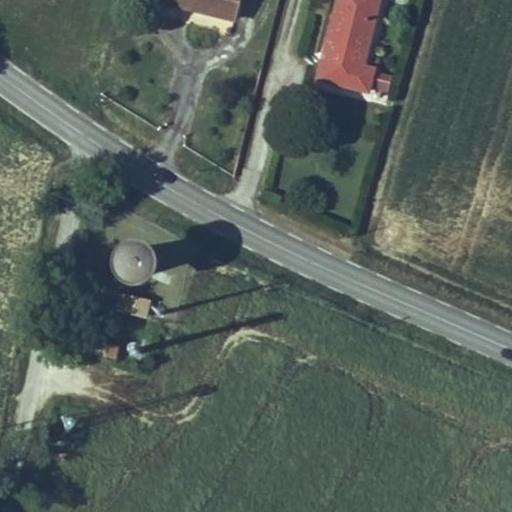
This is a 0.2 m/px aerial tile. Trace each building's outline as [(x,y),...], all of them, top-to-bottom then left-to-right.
[(231,0),(185,0),(228,12),(231,0)] [(333,0),(315,64),(361,77),(367,57),(353,53),(367,0),(333,0)] [(377,72),(374,93),(389,95),(392,74),(377,72)] [(112,251),(109,259),(110,268),(114,275),(121,281),(129,283),(138,282),(145,278),(151,272),(153,263),(153,255),(149,247),(142,242),(134,239),(125,240),(117,244),(112,251)] [(146,300),(119,295),(116,312),(143,316),(146,300)] [(117,343),(90,338),(87,355),(114,359),(117,343)]
